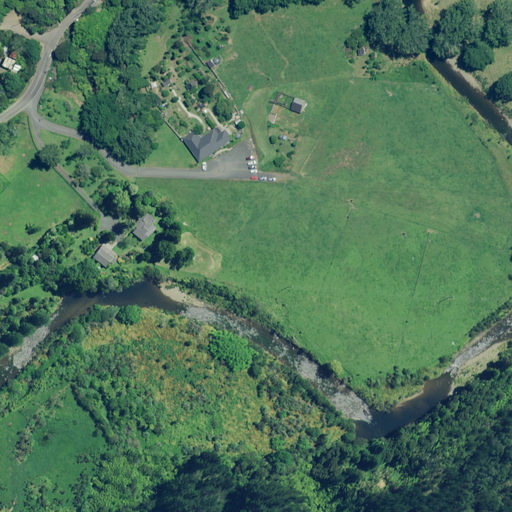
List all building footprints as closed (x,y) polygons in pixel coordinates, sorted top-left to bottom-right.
[(9,59),(6,57),(1,67),(16,73),(19,67),(13,64),(14,61),(9,59)] [(190,81),(191,84),(188,86),(190,90),(194,88),(195,90),(199,87),(194,78),(190,81)] [(307,101),(297,98),(293,110),(303,114),(307,101)] [(246,127),(241,118),(237,121),(242,129),(246,127)] [(220,135),(217,129),(203,139),(197,131),(186,139),(202,162),(234,140),(228,130),(220,135)] [(155,221),(147,214),(141,221),(139,218),(132,226),(135,228),(131,232),(142,241),(147,236),(144,234),(155,221)] [(105,268),(109,263),(113,266),(117,261),(113,258),(115,256),(102,246),(93,258),(105,268)]
